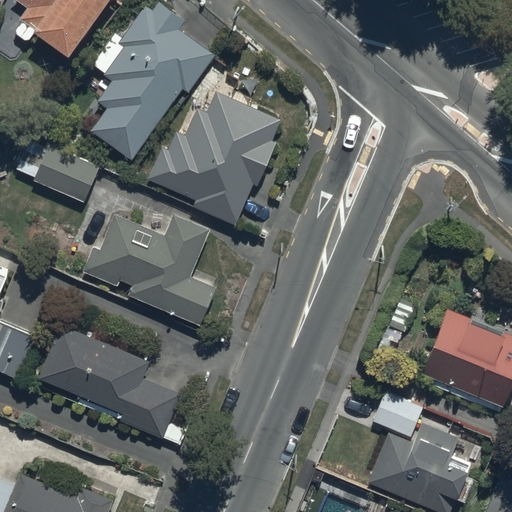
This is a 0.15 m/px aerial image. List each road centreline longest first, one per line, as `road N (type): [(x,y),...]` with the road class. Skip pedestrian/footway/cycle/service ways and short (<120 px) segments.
road 1 (tertiary): [(224,511),(378,120),(406,82)]
road 2 (tertiary): [(511,172),(406,82)]
road 3 (tertiary): [(311,0),(406,82)]
